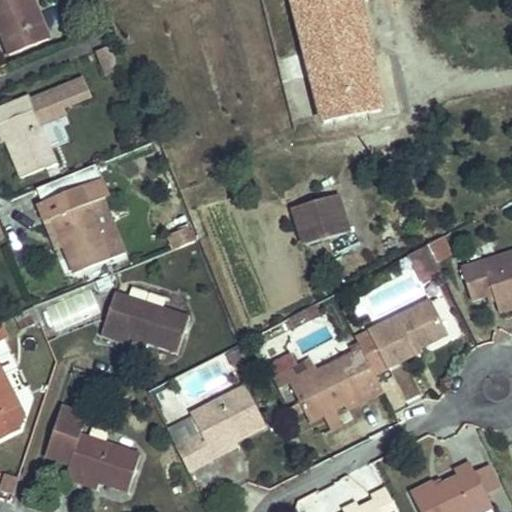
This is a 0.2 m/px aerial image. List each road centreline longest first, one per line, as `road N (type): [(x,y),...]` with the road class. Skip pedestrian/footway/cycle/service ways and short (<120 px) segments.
road 1 (residential): [(268,511),(285,493),(500,385)]
road 2 (unknown): [(400,0),(413,34),(449,65),(489,77),(511,73)]
